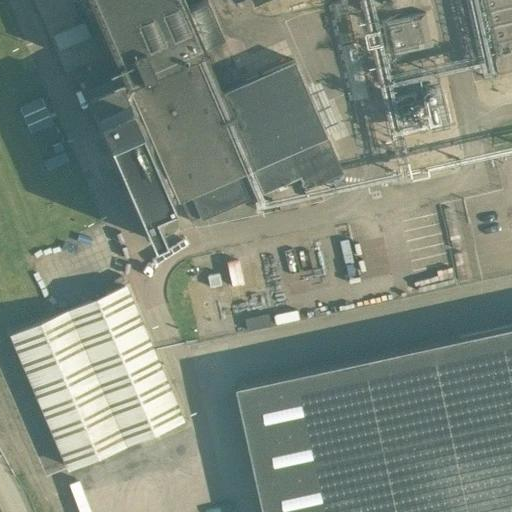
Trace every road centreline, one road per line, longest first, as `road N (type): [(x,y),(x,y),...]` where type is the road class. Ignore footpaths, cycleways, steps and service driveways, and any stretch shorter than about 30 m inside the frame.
road 1 (unclassified): [(136,263),(170,246),(466,181),(478,165),(469,124)]
road 2 (unclassified): [(136,263),(212,469),(117,511)]
road 3 (unclassified): [(22,0),(136,263)]
road 4 (unclassified): [(469,124),(439,0)]
